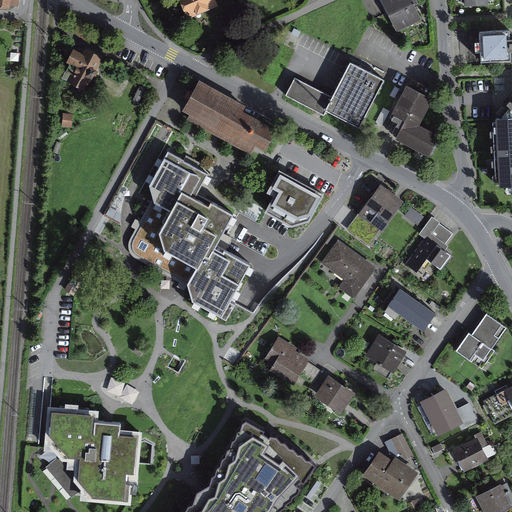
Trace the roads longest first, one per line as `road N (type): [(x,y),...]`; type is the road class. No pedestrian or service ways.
road 1 (tertiary): [(127,31),(450,200)]
road 2 (residential): [(450,200),(463,168),(441,0)]
road 3 (residential): [(396,402),(485,273),(498,266)]
road 4 (residential): [(319,511),(396,402)]
road 5 (residential): [(452,511),(396,402)]
